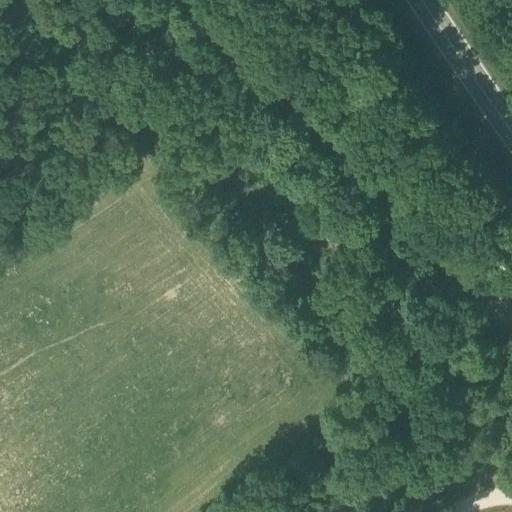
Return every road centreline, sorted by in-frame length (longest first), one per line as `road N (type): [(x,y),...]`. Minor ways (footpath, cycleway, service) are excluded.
road 1 (unclassified): [(511,318),(222,0)]
road 2 (primary): [(511,129),(423,0)]
